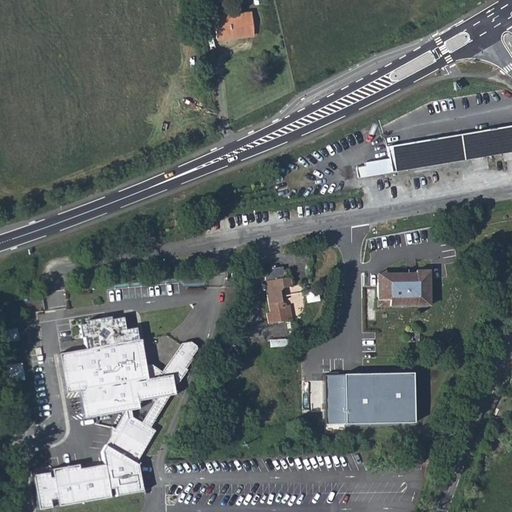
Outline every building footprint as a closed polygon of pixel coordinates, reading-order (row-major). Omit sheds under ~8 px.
[(250,12),(214,15),(217,39),(238,37),(237,28),(244,28),(245,36),(253,36),(250,12)] [(364,165),(355,167),(357,178),(511,151),(511,124),(386,146),(388,158),(363,163),(364,165)] [(261,282),(281,279),(279,267),(260,270),(261,282)] [(430,271),(377,272),(378,305),(431,305),(430,271)] [(261,282),(267,313),(284,310),(283,303),(280,302),(278,301),(277,298),(276,293),(277,290),(281,288),(289,287),(287,278),(281,279),(261,282)] [(75,379),(81,378),(83,388),(86,406),(127,399),(127,409),(119,422),(115,427),(102,447),(102,452),(78,456),(76,451),(49,455),(51,463),(47,464),(46,458),(29,460),(35,497),(50,495),(49,485),(56,484),(57,494),(107,488),(105,478),(111,477),(112,486),(140,482),(136,457),(133,453),(152,423),(149,421),(171,383),(176,383),(176,380),(175,379),(174,369),(180,368),(187,354),(187,352),(192,342),(191,340),(196,331),(188,325),(179,327),(164,358),(154,352),(146,353),(142,327),(139,327),(138,316),(126,317),(124,305),(115,305),(114,302),(85,306),(85,311),(78,312),(80,325),(83,325),(83,331),(89,330),(90,335),(58,339),(65,380),(75,379)] [(18,326),(2,330),(5,341),(20,338),(18,326)] [(22,361),(7,364),(10,381),(26,378),(22,361)] [(324,375),(326,424),(416,422),(415,372),(324,375)]
